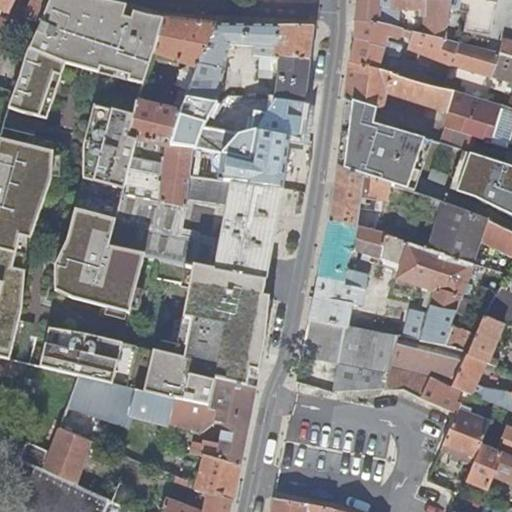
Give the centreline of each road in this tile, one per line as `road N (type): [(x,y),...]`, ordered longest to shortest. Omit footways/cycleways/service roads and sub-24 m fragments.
road 1 (residential): [(339,12),(312,217),(245,511)]
road 2 (residential): [(339,12),(162,0)]
